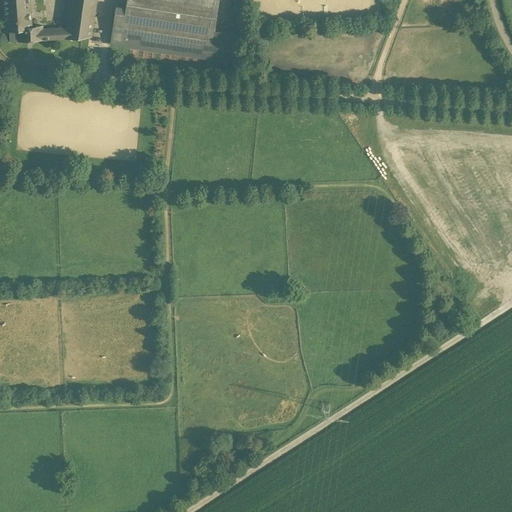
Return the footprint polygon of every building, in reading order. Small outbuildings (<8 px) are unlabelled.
[(95,0),(1,0),(3,43),(90,41),(95,0)] [(219,0),(125,0),(125,7),(114,5),(107,48),(229,69),(235,37),(214,33),(219,0)] [(230,0),(226,21),(237,24),(242,0),(230,0)] [(278,0),(279,19),(335,16),(335,17),(370,16),(368,0),(278,0)] [(271,54),(373,50),(372,30),(267,34),(268,46),(270,46),(271,54)] [(363,81),(364,64),(272,60),(272,69),(298,70),(298,78),(317,79),(318,74),(338,75),(338,80),(363,81)]
